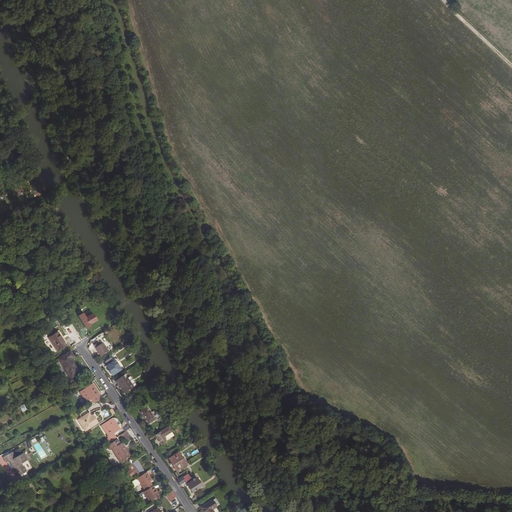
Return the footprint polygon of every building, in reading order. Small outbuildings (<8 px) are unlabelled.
[(99,295),(93,299),(95,303),(102,299),(99,295)] [(84,313),(79,315),(87,328),(92,325),(91,324),(97,320),(93,313),(87,317),(84,313)] [(56,332),(48,337),(56,349),(65,345),(56,332)] [(106,351),(100,340),(94,344),(95,346),(94,347),(100,355),(106,351)] [(71,356),(69,351),(57,359),(70,377),(77,372),(69,358),(71,356)] [(111,361),(109,358),(103,362),(105,365),(111,374),(119,369),(113,360),(111,361)] [(124,379),(121,375),(115,380),(124,392),(132,387),(126,378),(124,379)] [(90,399),(98,394),(92,384),(89,386),(89,385),(79,392),(86,402),(81,405),(84,409),(92,404),(91,401),(90,399)] [(137,399),(134,395),(128,399),(131,403),(137,399)] [(153,420),(146,408),(140,412),(148,424),(153,420)] [(91,416),(86,409),(76,416),(79,419),(77,420),(84,431),(96,423),(92,419),(91,419),(89,417),(91,416)] [(110,441),(116,438),(114,435),(118,432),(119,432),(119,431),(118,431),(118,430),(120,428),(119,425),(118,422),(116,420),(114,418),(111,419),(101,426),(105,430),(103,432),(105,434),(107,434),(108,436),(107,437),(108,438),(110,441)] [(168,430),(167,427),(155,435),(160,443),(165,440),(161,435),(168,430)] [(171,435),(168,430),(161,435),(165,440),(171,436),(171,435)] [(131,438),(126,431),(125,432),(120,435),(122,439),(124,438),(126,441),(131,438)] [(129,455),(126,450),(124,451),(119,443),(117,440),(107,446),(110,450),(111,449),(119,462),(129,455)] [(29,460),(25,453),(23,453),(16,458),(13,452),(4,457),(7,463),(10,461),(15,469),(15,468),(17,471),(16,471),(19,476),(27,472),(25,466),(24,467),(22,464),(29,460)] [(184,464),(177,453),(168,459),(175,470),(184,464)] [(143,473),(136,462),(133,464),(140,475),(143,473)] [(140,475),(133,464),(127,468),(129,470),(132,475),(134,479),(139,476),(140,475)] [(152,474),(149,469),(143,473),(140,475),(139,476),(140,476),(137,479),(143,489),(149,485),(147,482),(149,480),(147,477),(152,474)] [(181,477),(177,481),(179,485),(184,481),(189,478),(187,474),(182,478),(181,477)] [(192,480),(191,477),(184,481),(192,492),(201,486),(196,477),(192,480)] [(153,491),(151,487),(143,492),(150,502),(159,496),(157,492),(155,493),(153,491)] [(214,511),(218,510),(210,499),(200,507),(203,511),(214,511)]
